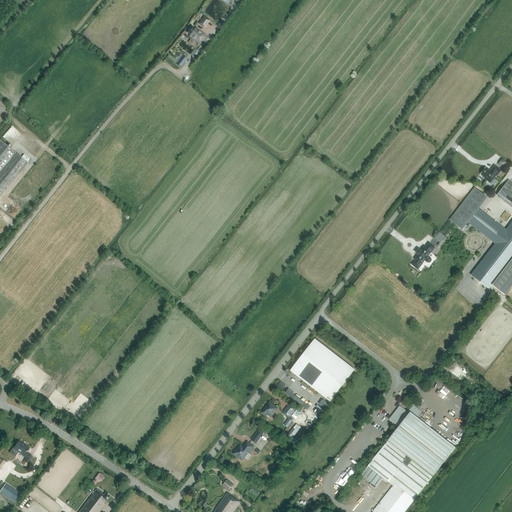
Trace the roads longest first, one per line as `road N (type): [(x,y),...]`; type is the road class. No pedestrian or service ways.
road 1 (unclassified): [(320,312),(511,66)]
road 2 (unclassified): [(157,65),(0,257)]
road 3 (unclassified): [(171,507),(320,312)]
road 4 (unclassified): [(171,507),(54,429),(0,404)]
road 5 (unknown): [(421,391),(481,305),(468,273),(490,240)]
